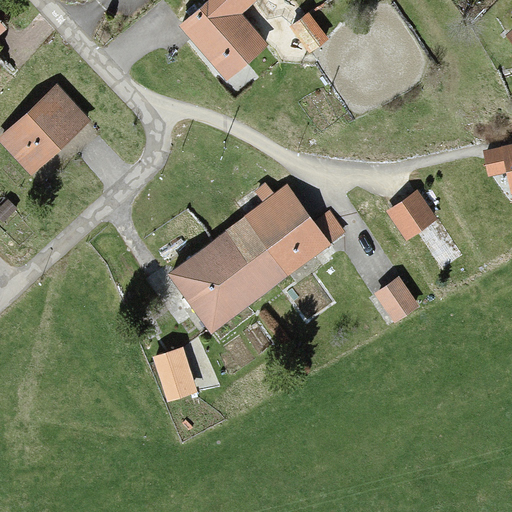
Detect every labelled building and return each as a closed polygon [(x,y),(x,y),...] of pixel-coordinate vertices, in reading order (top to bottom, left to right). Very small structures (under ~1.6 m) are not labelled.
[(257,50),(230,17),(250,0),(207,0),(177,25),(223,79),(257,50)] [(309,13),(288,27),(309,60),(330,46),(309,13)] [(57,90),(0,136),(0,142),(28,176),(88,128),(57,90)] [(511,143),(483,150),(488,175),(509,171),(511,184),(511,143)] [(289,183),(228,227),(171,269),(191,296),(214,328),(272,286),(343,232),(328,212),(317,221),(308,209),(289,183)] [(419,188),(388,210),(409,239),(440,218),(419,188)] [(396,283),(374,297),(390,323),(412,310),(396,283)] [(182,353),(155,362),(167,401),(195,392),(182,353)]
